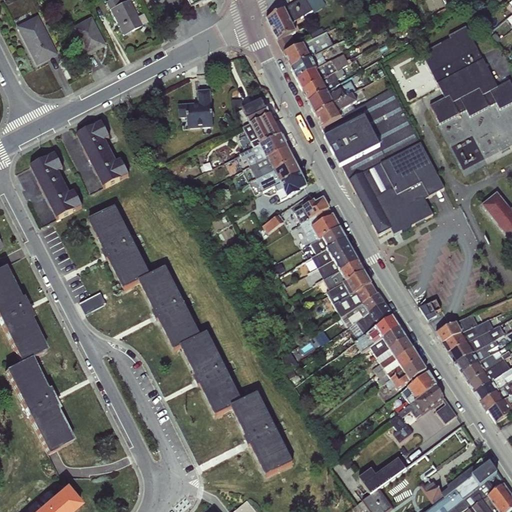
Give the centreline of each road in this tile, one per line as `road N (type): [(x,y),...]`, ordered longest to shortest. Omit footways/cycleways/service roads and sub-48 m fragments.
road 1 (tertiary): [(246,17),(310,147),(511,472)]
road 2 (residential): [(36,131),(246,17)]
road 3 (residential): [(0,174),(92,360)]
road 4 (residential): [(155,501),(178,481),(114,353),(92,360)]
road 5 (residential): [(92,360),(155,501)]
